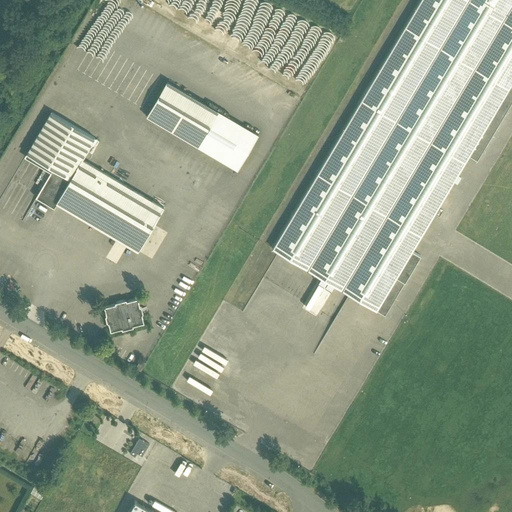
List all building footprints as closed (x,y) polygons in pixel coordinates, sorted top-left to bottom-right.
[(511,0),(421,0),(273,249),(385,316),(421,256),(412,251),(469,156),(477,161),(511,102),(511,0)] [(133,31),(152,39),(157,27),(160,28),(165,16),(142,6),(137,18),(152,24),(150,31),(146,30),(145,33),(134,29),(133,31)] [(149,110),(169,77),(145,63),(125,96),(149,110)] [(167,83),(147,118),(238,171),(259,137),(167,83)] [(164,208),(82,160),(95,138),(52,112),(27,154),(53,170),(36,198),(54,209),(57,204),(138,251),(148,235),(154,225),(164,208)] [(206,254),(201,262),(206,265),(222,237),(218,234),(206,254)] [(126,300),(115,303),(116,305),(105,307),(107,315),(108,316),(110,322),(109,324),(111,332),(122,329),(122,331),(133,328),(133,326),(144,323),(142,315),(140,314),(139,309),(140,307),(138,299),(127,302),(126,300)] [(146,363),(141,360),(136,368),(141,371),(146,363)] [(142,440),(138,441),(130,454),(135,457),(137,454),(142,457),(150,444),(142,440)] [(154,511),(135,501),(128,511),(154,511)]
